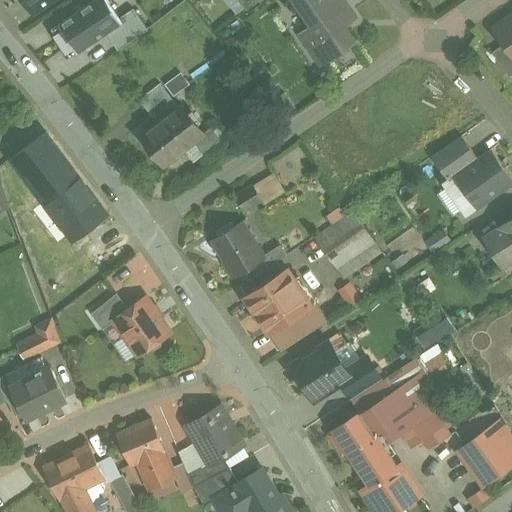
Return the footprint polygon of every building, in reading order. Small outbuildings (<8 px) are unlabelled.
[(99,0),(98,1),(75,17),(94,43),(111,32),(124,22),(107,0),(99,0)] [(239,0),(249,11),(262,0),(239,0)] [(345,0),(297,0),(315,26),(303,34),(322,63),(355,40),(340,18),(352,9),(345,0)] [(124,22),(111,32),(122,48),(150,29),(139,12),(124,22)] [(511,16),(495,28),(506,44),(511,51),(511,16)] [(75,17),(55,31),(74,57),(94,43),(75,17)] [(511,51),(506,44),(494,52),(511,77),(511,76),(511,51)] [(182,74),(169,85),(175,93),(189,82),(182,74)] [(161,82),(140,99),(155,117),(156,116),(161,122),(181,106),(161,82)] [(155,126),(144,135),(145,136),(166,163),(174,157),(175,158),(188,148),(189,148),(187,146),(205,132),(204,131),(184,104),(181,106),(161,122),(155,126)] [(149,119),(133,132),(140,140),(145,136),(144,135),(155,126),(149,119)] [(205,132),(187,146),(189,148),(188,148),(196,158),(222,138),(211,125),(204,131),(205,132)] [(47,134),(15,158),(47,200),(79,176),(47,134)] [(511,177),(491,148),(454,174),(477,208),(511,183),(511,177)] [(107,213),(79,176),(47,200),(75,238),(107,213)] [(0,180),(0,211),(11,207),(0,180)] [(256,185),(238,196),(246,209),(264,198),(256,185)] [(441,196),(449,208),(459,201),(451,189),(441,196)] [(346,216),(316,237),(339,269),(377,242),(355,211),(346,217),(346,216)] [(266,256),(244,220),(214,239),(228,260),(226,261),(236,276),(245,271),(267,257),(266,256)] [(511,220),(500,228),(501,228),(487,237),(505,266),(511,262),(511,220)] [(284,245),(266,256),(267,257),(245,271),(251,280),(289,255),(284,245)] [(62,267),(51,284),(66,294),(77,276),(62,267)] [(287,270),(248,295),(271,331),(313,304),(313,303),(292,271),(287,270)] [(351,284),(341,291),(353,307),(362,300),(351,284)] [(118,292),(93,312),(104,328),(117,320),(116,318),(129,308),(118,292)] [(129,308),(116,318),(117,320),(141,354),(150,347),(155,348),(161,344),(162,338),(171,332),(147,296),(129,308)] [(313,304),(271,331),(283,350),(311,332),(306,325),(324,313),(316,300),(313,303),(313,304)] [(41,333),(20,344),(27,358),(62,341),(53,318),(38,326),(41,333)] [(420,332),(426,346),(459,333),(454,318),(420,332)] [(330,341),(294,364),(316,400),(343,382),(353,376),(348,369),(330,341)] [(353,376),(343,382),(353,399),(361,394),(384,379),(369,356),(348,369),(353,376)] [(43,357),(10,374),(15,384),(13,385),(25,411),(28,418),(43,410),(44,412),(53,408),(52,406),(68,398),(52,366),(48,367),(43,357)] [(10,374),(0,378),(0,381),(9,400),(16,416),(25,411),(13,385),(15,384),(10,374)] [(384,379),(361,394),(370,407),(383,398),(396,390),(387,377),(384,379)] [(0,381),(0,405),(9,400),(0,381)] [(414,399),(404,384),(396,390),(383,398),(401,426),(414,446),(426,439),(432,448),(452,435),(436,410),(435,410),(426,417),(414,399)] [(435,410),(423,392),(414,399),(426,417),(435,410)] [(370,407),(336,429),(337,430),(334,432),(333,435),(344,451),(347,452),(350,450),(372,485),(373,485),(399,467),(392,456),(397,452),(386,435),(401,426),(383,398),(370,407)] [(222,406),(189,425),(211,462),(211,463),(225,455),(244,444),(222,406)] [(153,418),(119,433),(132,464),(139,461),(152,490),(177,479),(178,478),(174,467),(166,450),(167,449),(153,418)] [(511,451),(494,426),(462,450),(486,484),(511,465),(511,451)] [(90,445),(47,466),(62,498),(64,498),(70,511),(94,511),(96,511),(96,510),(90,498),(84,487),(104,477),(104,478),(105,478),(105,477),(90,445)] [(211,462),(190,473),(196,486),(231,467),(225,455),(211,463),(211,462)] [(185,462),(174,467),(178,478),(177,479),(183,492),(196,486),(190,473),(185,462)] [(139,464),(128,469),(139,495),(151,490),(139,464)] [(399,467),(373,485),(372,485),(368,487),(367,494),(377,510),(384,511),(401,500),(406,506),(422,495),(402,465),(399,467)] [(231,467),(196,486),(206,504),(217,498),(216,496),(240,482),(231,467)] [(240,482),(216,496),(217,498),(225,511),(248,511),(262,504),(266,511),(293,511),(283,495),(280,497),(262,468),(240,482)] [(124,474),(111,481),(128,511),(137,511),(144,508),(124,474)] [(104,478),(104,477),(84,487),(90,498),(105,490),(106,486),(106,484),(107,484),(105,478),(104,478)] [(486,488),(472,499),(476,505),(491,495),(486,488)]
